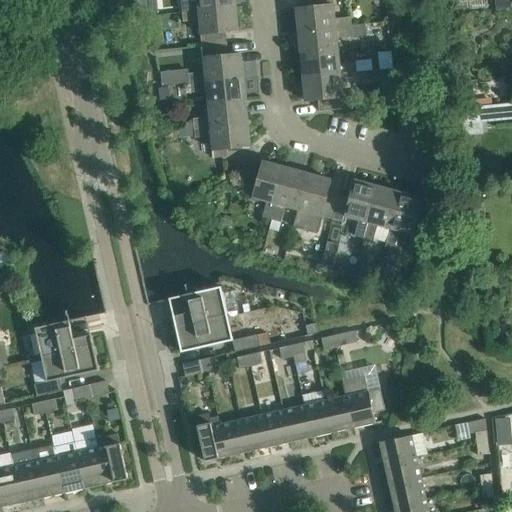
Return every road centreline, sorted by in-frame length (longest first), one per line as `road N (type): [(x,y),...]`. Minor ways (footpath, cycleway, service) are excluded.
road 1 (residential): [(177,511),(53,0)]
road 2 (residential): [(416,169),(296,138),(279,117),(263,0)]
road 3 (residential): [(225,511),(315,493),(338,511)]
